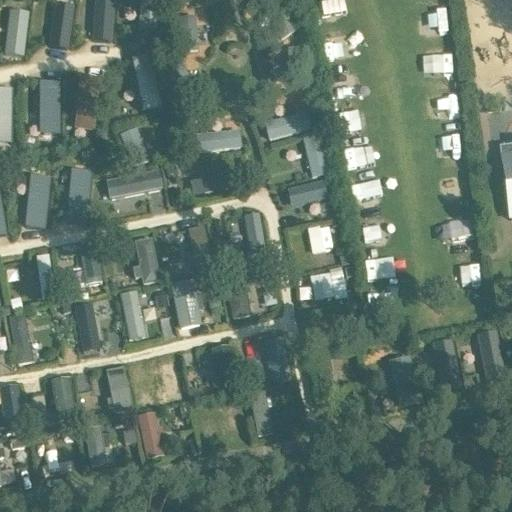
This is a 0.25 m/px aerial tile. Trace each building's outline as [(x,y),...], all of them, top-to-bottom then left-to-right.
[(70,0),(56,0),(58,9),(71,9),(70,0)] [(156,0),(139,0),(138,31),(155,32),(156,0)] [(293,33),(273,0),(269,0),(259,6),(281,41),(293,33)] [(338,0),(306,0),(309,11),(339,4),(338,0)] [(437,0),(419,0),(408,2),(412,25),(441,21),(437,0)] [(110,3),(93,2),(91,42),(108,43),(110,3)] [(71,12),(54,10),(49,50),(67,51),(71,12)] [(26,19),(9,17),(5,57),(22,59),(26,19)] [(180,22),(182,55),(197,54),(195,21),(180,22)] [(316,48),(345,42),(340,21),(312,27),(316,48)] [(423,36),(424,59),(446,58),(445,35),(423,36)] [(289,53),(288,86),(303,87),(304,53),(289,53)] [(348,55),(318,63),(324,87),(354,79),(348,55)] [(160,113),(149,61),(131,64),(139,99),(141,98),(143,109),(141,109),(142,113),(159,110),(159,113),(160,113)] [(202,106),(183,69),(170,76),(188,112),(202,106)] [(93,136),(97,83),(78,82),(76,117),(78,117),(78,128),(76,127),(75,132),(93,133),(93,136)] [(57,140),(57,87),(39,87),(39,122),(41,122),(41,133),(39,133),(39,137),(56,137),(56,140),(57,140)] [(10,147),(9,94),(0,93),(0,144),(9,144),(9,147),(10,147)] [(331,121),(349,117),(345,98),(327,102),(331,121)] [(304,117),(264,128),(268,142),(308,132),(304,117)] [(454,122),(423,124),(424,146),(454,145),(454,122)] [(121,139),(133,170),(147,165),(135,134),(121,139)] [(237,136),(196,139),(198,154),(239,151),(237,136)] [(338,160),(357,156),(353,136),(334,141),(338,160)] [(326,178),(317,138),(302,141),(311,181),(326,178)] [(175,169),(165,171),(167,179),(176,178),(175,169)] [(425,170),(426,188),(455,186),(454,169),(425,170)] [(67,227),(85,228),(89,175),(88,175),(88,178),(71,177),(71,181),(73,181),(72,192),(70,192),(67,227)] [(156,175),(106,185),(109,202),(159,192),(156,175)] [(239,177),(191,187),(194,201),(242,191),(239,177)] [(26,233),(44,235),(48,182),(47,182),(47,184),(30,183),(30,187),(32,188),(31,199),(29,198),(26,233)] [(324,205),(320,190),(296,195),(299,211),(324,205)] [(463,224),(462,206),(441,207),(442,225),(463,224)] [(320,215),(299,218),(302,243),(324,240),(320,215)] [(256,216),(243,219),(250,258),(263,256),(256,216)] [(188,231),(193,257),(188,258),(190,270),(196,269),(197,276),(211,273),(202,228),(188,231)] [(134,244),(139,268),(132,269),(135,281),(141,279),(143,286),(158,283),(149,241),(134,244)] [(79,247),(83,273),(77,274),(80,287),(86,286),(86,288),(100,286),(93,245),(79,247)] [(449,276),(470,273),(467,251),(445,254),(449,276)] [(47,257),(36,258),(41,299),(52,298),(47,257)] [(305,291),(336,286),(332,262),(301,268),(305,291)] [(174,269),(164,270),(165,283),(175,282),(174,269)] [(240,272),(224,275),(233,320),(249,317),(240,272)] [(215,278),(202,280),(204,290),(217,288),(215,278)] [(198,297),(192,298),(189,282),(170,286),(180,330),(198,326),(196,314),(201,313),(198,297)] [(511,297),(511,285),(501,286),(501,298),(511,297)] [(135,293),(119,296),(129,343),(144,340),(135,293)] [(360,313),(383,312),(382,294),(359,295),(360,313)] [(164,295),(155,297),(157,309),(167,307),(164,295)] [(18,299),(9,301),(12,310),(21,307),(18,299)] [(339,330),(341,303),(295,301),(294,328),(339,330)] [(89,305),(73,307),(82,353),(97,350),(89,305)] [(8,320),(17,366),(31,363),(22,317),(8,320)] [(503,381),(494,332),(477,335),(486,384),(503,381)] [(289,382),(280,338),(264,341),(273,385),(289,382)] [(459,390),(450,341),(433,344),(442,393),(459,390)] [(220,397),(237,393),(228,348),(211,351),(216,378),(211,379),(213,388),(218,387),(220,397)] [(171,387),(170,350),(152,351),(153,387),(171,387)] [(419,405),(410,358),(390,362),(399,409),(419,405)] [(105,374),(111,400),(106,401),(108,411),(113,410),(114,416),(131,412),(122,370),(105,374)] [(67,380),(50,383),(57,425),(74,422),(67,380)] [(0,392),(4,419),(0,419),(0,429),(5,429),(6,437),(23,435),(17,390),(0,392)] [(195,390),(188,392),(191,404),(197,403),(195,390)] [(263,393),(249,395),(257,438),(271,435),(263,393)] [(276,404),(281,425),(293,422),(288,401),(276,404)] [(90,412),(81,414),(83,424),(92,422),(90,412)] [(160,428),(155,429),(153,415),(139,418),(147,461),(161,458),(157,439),(162,438),(160,428)] [(105,435),(99,437),(98,429),(84,432),(90,469),(104,466),(101,449),(107,448),(105,435)] [(133,431),(122,433),(125,445),(135,444),(133,431)] [(10,442),(11,451),(22,449),(21,440),(10,442)]
